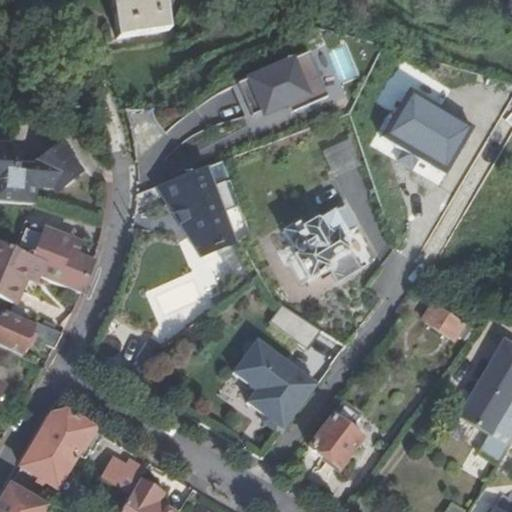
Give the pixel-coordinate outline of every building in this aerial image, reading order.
[(170,32),(165,0),(111,0),(118,39),(170,32)] [(326,52),(338,82),(354,75),(343,45),(326,52)] [(319,47),(257,72),(275,118),(338,93),(319,47)] [(468,134),(407,101),(382,144),(443,177),(468,134)] [(320,149),(328,176),(359,166),(351,140),(320,149)] [(0,206),(35,210),(37,191),(48,185),(56,195),(81,179),(64,155),(42,169),(25,167),(25,153),(0,151),(0,206)] [(204,170),(158,189),(197,263),(235,249),(204,170)] [(330,274),(338,288),(360,275),(340,242),(357,233),(346,211),(322,225),(319,223),(304,232),(300,226),(284,236),(298,259),(296,261),(310,285),(330,274)] [(41,282),(82,298),(94,266),(69,256),(61,253),(66,241),(20,223),(9,250),(47,267),(41,282)] [(132,241),(145,245),(148,229),(134,226),(132,241)] [(61,253),(69,256),(73,244),(66,241),(61,253)] [(27,278),(41,282),(47,267),(9,250),(0,245),(0,300),(14,307),(27,278)] [(38,288),(41,282),(27,278),(14,307),(19,309),(29,285),(38,288)] [(454,341),(464,326),(433,306),(423,321),(454,341)] [(281,308),(269,324),(305,351),(319,333),(281,308)] [(31,341),(56,351),(64,337),(38,325),(35,332),(0,316),(0,349),(1,350),(16,357),(23,360),(31,341)] [(254,343),(229,377),(253,394),(243,407),(282,436),(317,388),(254,343)] [(480,451),(501,464),(511,445),(511,347),(506,344),(460,418),(489,436),(480,451)] [(0,366),(11,371),(16,357),(1,350),(0,353),(0,366)] [(349,431),(360,417),(344,404),(311,449),(339,471),(361,441),(349,431)] [(85,449),(95,432),(67,415),(51,421),(38,442),(72,462),(79,451),(82,453),(85,449)] [(95,455),(105,438),(95,432),(85,449),(95,455)] [(56,489),(72,462),(38,442),(23,469),(45,483),(51,486),(56,489)] [(140,482),(146,473),(130,463),(126,469),(114,462),(103,480),(130,498),(138,486),(140,482)] [(150,500),(158,504),(163,495),(140,482),(138,486),(148,491),(150,500)] [(172,511),(158,504),(150,500),(148,491),(138,486),(130,498),(121,511),(172,511)] [(47,511),(10,490),(0,507),(0,511),(47,511)] [(498,511),(511,511),(511,499),(505,496),(496,511),(498,511)]
